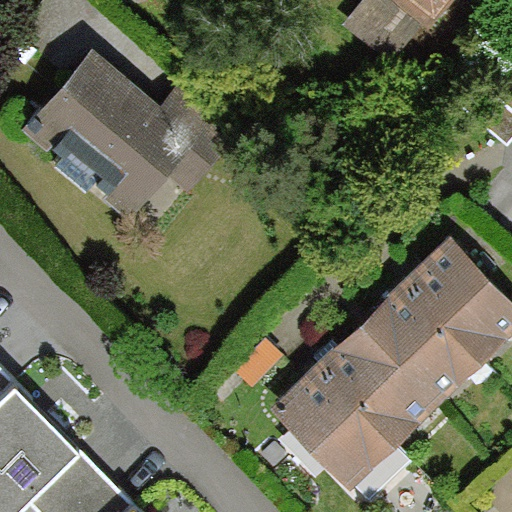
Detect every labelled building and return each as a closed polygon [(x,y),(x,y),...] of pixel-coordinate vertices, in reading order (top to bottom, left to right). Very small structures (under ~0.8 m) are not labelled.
[(418,16),(397,0),(353,0),(341,16),(389,53),(418,16)] [(410,0),(421,8),(427,0),(410,0)] [(158,110),(92,51),(26,125),(49,146),(52,143),(107,193),(105,195),(126,214),(166,168),(188,188),(235,135),(180,86),(158,110)] [(466,106),(511,141),(511,139),(511,62),(505,57),(466,106)] [(511,299),(456,240),(275,408),(352,490),(511,342),(511,299)] [(0,396),(16,380),(0,363),(0,396)] [(128,511),(137,504),(16,380),(0,396),(0,511),(11,511),(29,496),(44,511),(128,511)]
